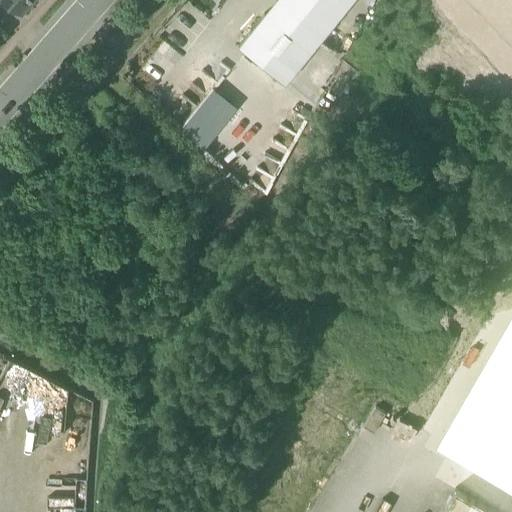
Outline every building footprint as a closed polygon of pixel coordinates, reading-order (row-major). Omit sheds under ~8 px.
[(33,0),(4,0),(21,15),(33,0)] [(274,0),(238,45),(283,82),(351,0),(274,0)] [(204,148),(241,107),(217,85),(180,126),(204,148)] [(0,412),(10,398),(0,391),(0,412)] [(497,511),(455,488),(441,511),(497,511)]
